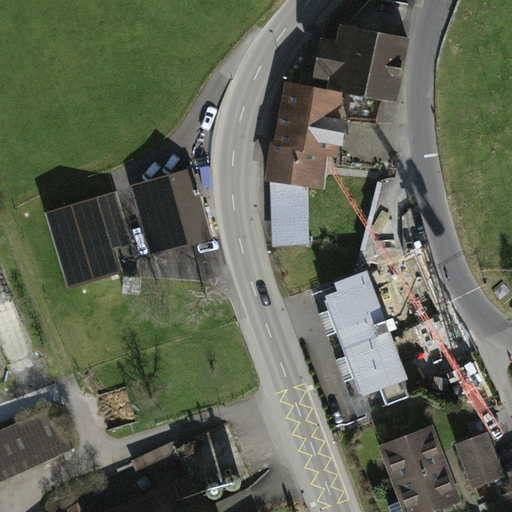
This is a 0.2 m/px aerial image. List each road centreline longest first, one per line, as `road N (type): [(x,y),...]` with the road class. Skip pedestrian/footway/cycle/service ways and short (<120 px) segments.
road 1 (tertiary): [(338,511),(252,280),(232,190),(233,155),(257,73),(309,0)]
road 2 (tertiary): [(442,0),(422,67),(419,138),(435,211),(480,320)]
road 3 (unknown): [(292,393),(17,495)]
road 4 (unknown): [(282,32),(224,73),(187,128),(140,175)]
